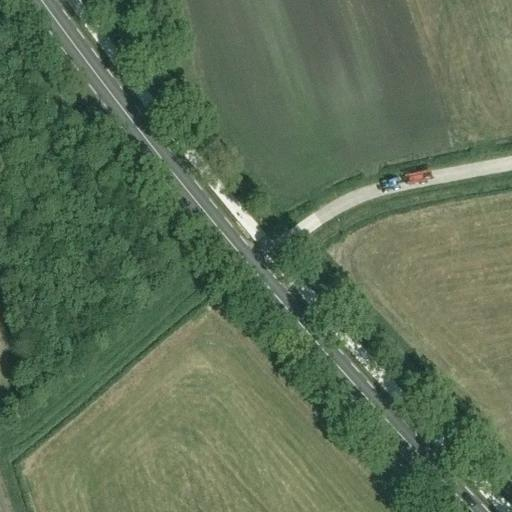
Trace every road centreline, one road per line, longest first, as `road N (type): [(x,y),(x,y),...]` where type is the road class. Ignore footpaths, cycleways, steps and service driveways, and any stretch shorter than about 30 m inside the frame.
road 1 (secondary): [(252,269),(41,0)]
road 2 (secondary): [(471,511),(252,269)]
road 3 (unclassified): [(252,269),(310,224),(372,191),(511,163)]
